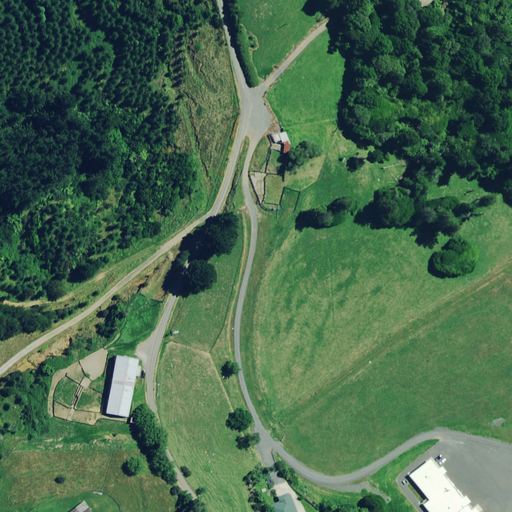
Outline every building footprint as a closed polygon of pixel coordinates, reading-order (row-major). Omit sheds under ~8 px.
[(280,141),(280,143),(287,141),(284,132),(270,136),(272,143),(280,141)] [(101,410),(125,413),(134,350),(109,347),(101,410)] [(390,392),(383,391),(382,401),(389,402),(390,392)] [(511,502),(511,470),(497,466),(494,480),(488,507),(507,511),(508,508),(510,509),(511,502)] [(447,511),(441,507),(452,491),(443,484),(425,510),(428,511),(447,511)] [(293,511),(286,493),(276,497),(278,502),(269,506),(271,511),(293,511)] [(89,511),(81,502),(68,511),(89,511)]
